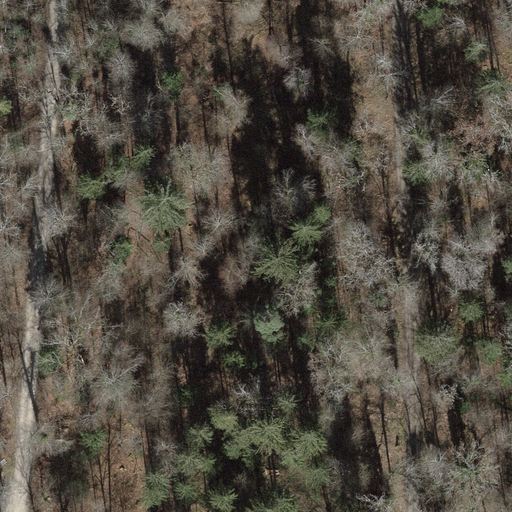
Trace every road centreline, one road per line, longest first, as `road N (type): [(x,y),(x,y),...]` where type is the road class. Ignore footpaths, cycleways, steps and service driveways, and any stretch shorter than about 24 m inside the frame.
road 1 (track): [(415,511),(399,0)]
road 2 (track): [(21,505),(54,0)]
